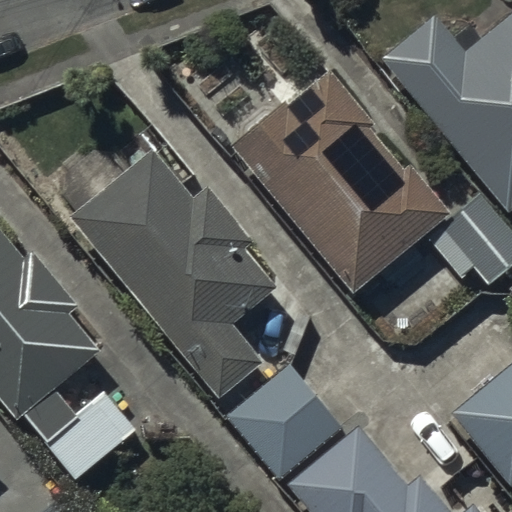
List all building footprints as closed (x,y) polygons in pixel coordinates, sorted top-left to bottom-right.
[(433,19),(385,58),(510,210),(511,208),(511,11),(478,39),(467,26),(450,39),(433,19)] [(287,103),(238,143),(356,287),(448,212),(409,165),(402,171),(365,125),(369,123),(331,77),(292,109),(287,103)] [(156,152),(72,219),(219,400),(262,365),(230,325),(274,290),(243,250),(252,243),(210,191),(197,201),(156,152)] [(511,271),(511,236),(480,199),(430,241),(463,280),(473,272),(489,291),(511,271)] [(0,394),(19,418),(100,353),(70,316),(79,309),(33,254),(26,260),(0,227),(0,394)] [(511,361),(458,405),(506,466),(511,461),(511,361)] [(290,362),(234,405),(275,458),(331,415),(290,362)] [(133,420),(103,384),(45,433),(75,469),(133,420)] [(354,430),(296,475),(324,511),(481,511),(470,497),(450,511),(445,511),(413,471),(397,484),(354,430)] [(70,511),(59,499),(42,511),(70,511)]
